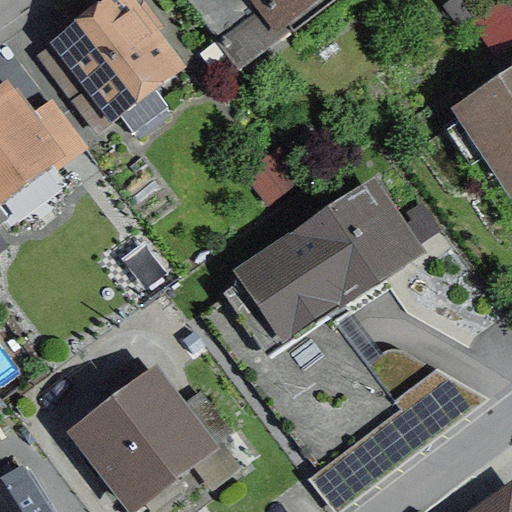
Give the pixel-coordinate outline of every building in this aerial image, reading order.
[(123,0),(118,0),(49,53),(112,136),(185,80),(123,0)] [(241,0),(275,45),(334,0),(241,0)] [(511,5),(472,29),(490,59),(511,46),(511,5)] [(511,76),(450,116),(509,207),(511,204),(511,76)] [(1,92),(0,92),(0,214),(59,172),(1,92)] [(371,192),(229,284),(277,357),(324,327),(419,265),(371,192)] [(352,370),(324,327),(277,357),(267,364),(295,407),(352,370)] [(395,419),(305,486),(323,511),(351,511),(489,407),(405,359),(399,356),(388,357),(366,374),(396,406),(388,410),(395,419)] [(153,375),(66,439),(120,511),(140,511),(214,457),(153,375)] [(0,511),(42,511),(21,477),(0,490),(0,511)] [(511,511),(511,498),(508,493),(481,511),(511,511)]
